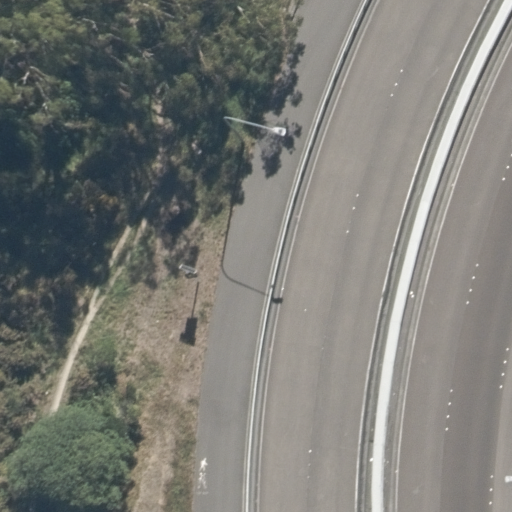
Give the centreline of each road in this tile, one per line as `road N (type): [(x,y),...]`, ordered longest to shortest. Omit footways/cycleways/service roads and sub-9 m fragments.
road 1 (secondary): [(308,511),(322,345),(352,213),(433,0)]
road 2 (secondary): [(511,229),(469,424),(465,511)]
